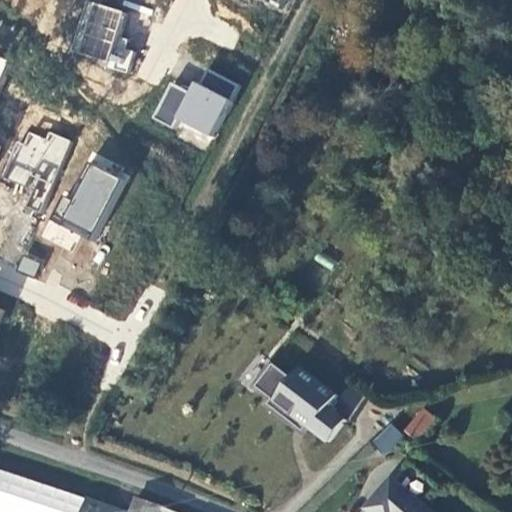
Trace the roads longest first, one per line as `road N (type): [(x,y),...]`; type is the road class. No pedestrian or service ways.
road 1 (unclassified): [(0,430),(208,511)]
road 2 (residential): [(112,330),(0,280)]
